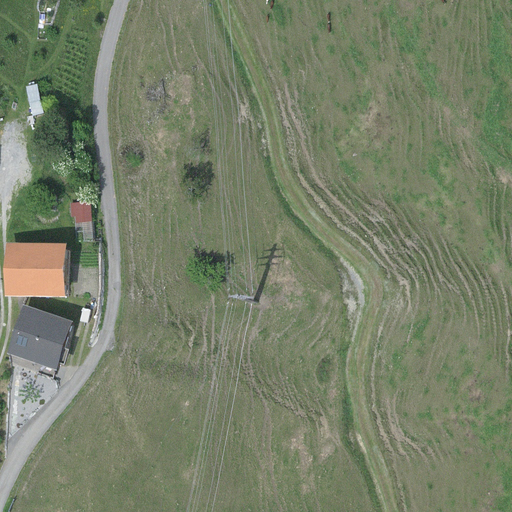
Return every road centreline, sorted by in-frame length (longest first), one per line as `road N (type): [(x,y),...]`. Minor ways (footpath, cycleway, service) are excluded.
road 1 (track): [(228,0),(278,111),(292,181),(321,224),(376,270),(386,298),(364,361),(364,392),(400,511)]
road 2 (track): [(0,497),(12,467),(87,370),(109,318),(99,124),(119,0)]
road 3 (track): [(0,349),(6,144)]
